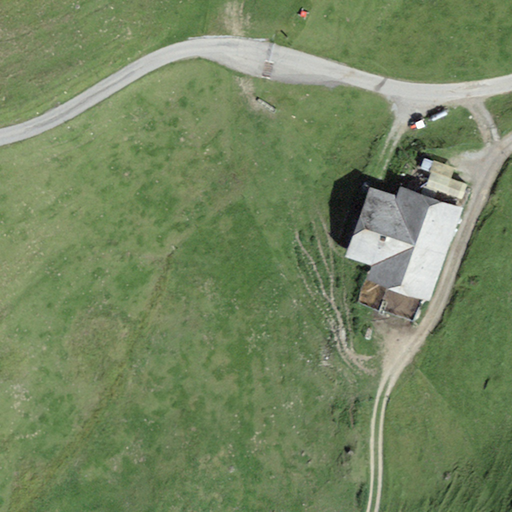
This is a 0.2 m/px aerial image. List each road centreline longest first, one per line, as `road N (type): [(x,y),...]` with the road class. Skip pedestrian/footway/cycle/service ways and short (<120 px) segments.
road 1 (residential): [(0,135),(39,125),(154,59),(201,46),(273,51),(407,88),(511,81)]
road 2 (track): [(370,511),(382,391),(438,302),(498,148)]
